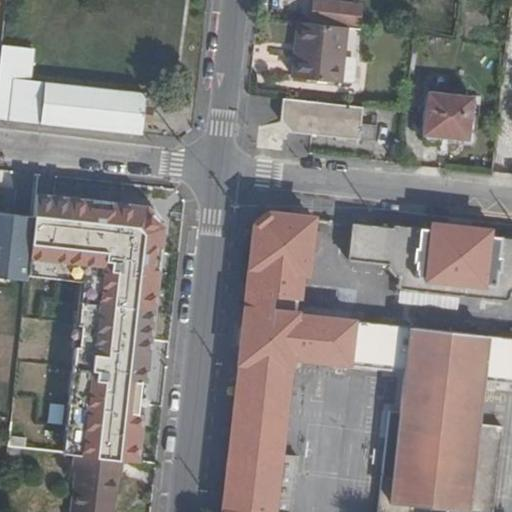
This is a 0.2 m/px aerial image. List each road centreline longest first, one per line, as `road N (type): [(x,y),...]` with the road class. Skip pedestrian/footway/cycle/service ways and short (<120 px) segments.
road 1 (residential): [(181,511),(220,170)]
road 2 (residential): [(511,202),(220,170)]
road 3 (residential): [(220,170),(0,145)]
road 4 (residential): [(220,170),(236,0)]
